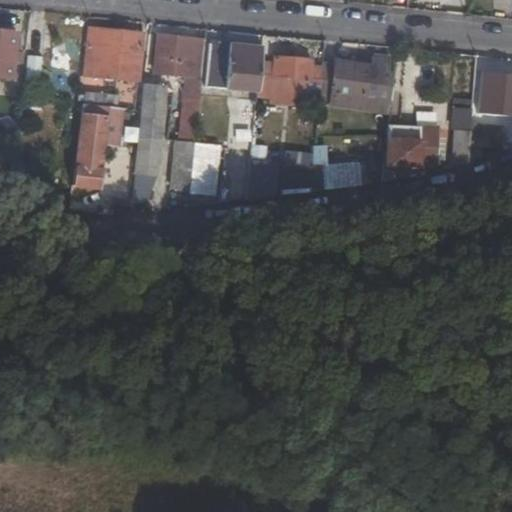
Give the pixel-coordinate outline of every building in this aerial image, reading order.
[(82,75),(137,81),(141,34),(87,29),(82,75)] [(0,77),(10,78),(14,35),(0,32),(0,77)] [(190,177),(194,147),(204,40),(157,36),(155,58),(157,58),(156,75),(186,78),(180,144),(176,144),(172,187),(189,188),(190,177)] [(257,92),(260,62),(261,49),(211,44),(206,87),(257,92)] [(329,93),(390,100),(392,74),(387,73),(389,57),(372,55),(370,69),(322,64),(322,67),(319,96),(319,103),(328,104),(329,93)] [(294,93),(319,96),(322,67),(310,66),(310,60),(273,57),(272,63),(260,62),(257,92),(256,96),(269,97),(269,103),(293,105),(294,93)] [(510,103),(511,76),(482,74),(477,114),(497,116),(499,102),(510,103)] [(159,152),(165,88),(143,85),(140,111),(136,149),(159,152)] [(328,108),(388,114),(390,100),(329,93),(328,104),(328,108)] [(122,99),(106,97),(105,106),(121,109),(122,99)] [(105,119),(120,121),(121,109),(105,106),(82,104),(74,185),(98,187),(105,119)] [(481,156),(482,147),(502,148),(505,129),(470,125),(470,132),(467,162),(481,156)] [(436,165),(437,128),(389,127),(388,165),(419,166),(419,165),(436,165)] [(451,166),(467,162),(470,132),(454,131),(451,166)] [(213,179),(217,149),(194,147),(190,177),(213,179)] [(258,168),(259,162),(250,161),(247,199),(273,195),(275,169),(258,168)] [(357,162),(313,167),(313,170),(310,191),(361,184),(357,162)] [(284,167),(281,194),(310,191),(313,170),(284,167)]
